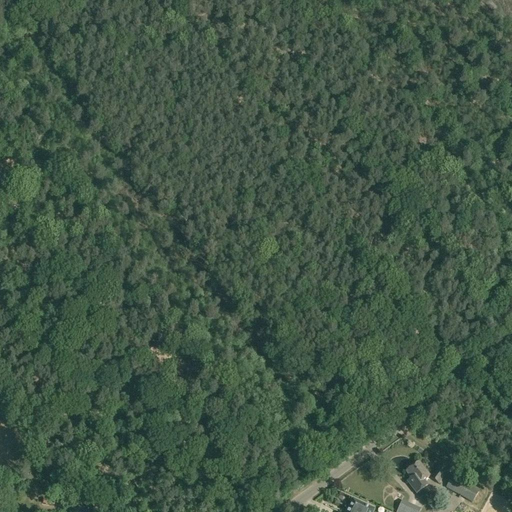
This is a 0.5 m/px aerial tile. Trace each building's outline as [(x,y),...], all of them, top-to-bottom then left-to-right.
[(439,485),(442,481),(450,467),(442,462),(430,479),(439,485)] [(417,494),(428,486),(424,481),(430,477),(419,463),(406,473),(412,480),(409,482),(408,482),(417,494)] [(463,478),(455,474),(446,489),(472,504),(479,492),(461,482),(463,478)] [(373,511),(374,510),(352,501),(347,511),(373,511)] [(420,511),(421,510),(402,501),(397,511),(420,511)]
